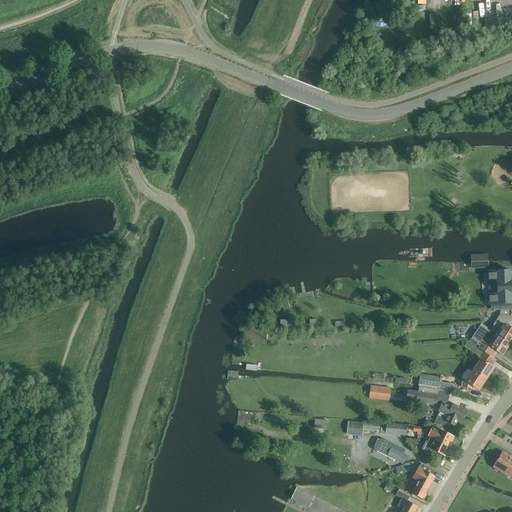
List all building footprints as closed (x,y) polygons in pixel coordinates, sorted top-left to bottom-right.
[(511,307),(511,293),(510,279),(511,279),(511,270),(487,272),(487,280),(497,280),(498,296),(491,297),(491,304),(488,305),(505,304),(505,307),(511,307)] [(490,331),(510,344),(511,340),(511,330),(510,329),(511,326),(511,311),(501,311),(500,316),(491,331),(490,330),(490,331)] [(294,330),(294,322),(280,322),(280,330),(294,330)] [(510,344),(490,331),(482,325),(470,343),(492,358),(496,351),(503,355),(510,344)] [(249,340),(268,341),(268,329),(249,328),(249,340)] [(477,355),(480,360),(475,367),(489,376),(493,369),(490,367),(495,360),(492,358),(470,343),(468,342),(465,347),(477,355)] [(489,376),(475,367),(469,377),(467,375),(463,380),(462,380),(461,387),(472,389),(474,387),(479,390),(489,376)] [(419,386),(439,389),(440,389),(440,391),(452,393),(453,385),(440,383),(441,379),(421,376),(419,386)] [(360,390),(370,391),(370,395),(390,397),(391,387),(361,384),(360,390)] [(419,386),(418,392),(407,390),(406,398),(417,400),(417,403),(436,406),(438,396),(439,389),(419,386)] [(467,411),(453,404),(452,406),(444,403),(440,412),(434,423),(445,425),(446,422),(455,426),(458,420),(462,423),(467,411)] [(249,424),(259,425),(260,413),(250,413),(249,424)] [(315,419),(314,428),(326,429),(327,420),(315,419)] [(406,436),(407,426),(387,424),(365,422),(365,425),(350,424),(349,433),(361,434),(361,429),(381,431),(381,433),(406,436)] [(421,427),(413,426),(412,432),(414,432),(414,435),(420,436),(421,427)] [(431,430),(428,436),(430,437),(449,447),(450,445),(452,446),(454,444),(454,441),(453,440),(454,437),(444,432),(431,430)] [(429,449),(445,456),(449,447),(430,437),(428,442),(432,444),(429,449)] [(418,439),(404,438),(413,451),(418,439)] [(375,446),(374,448),(375,450),(403,464),(407,456),(402,454),(404,450),(386,441),(378,440),(375,446)] [(511,478),(511,458),(502,453),(494,467),(511,478)] [(393,468),(378,472),(378,474),(394,470),(396,476),(411,471),(410,468),(413,467),(412,462),(394,468),(393,468)] [(431,482),(434,477),(432,476),(434,471),(421,464),(414,478),(419,481),(412,494),(422,499),(431,482)] [(298,486),(291,498),(309,508),(316,495),(298,486)] [(414,511),(418,507),(407,501),(410,497),(398,491),(396,495),(402,499),(399,504),(404,507),(400,511),(414,511)]
